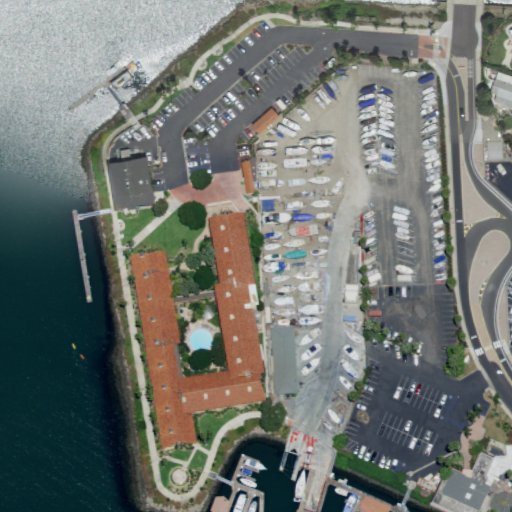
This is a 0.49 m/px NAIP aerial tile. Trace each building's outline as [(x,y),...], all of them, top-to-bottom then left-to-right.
[(511,107),(511,75),(497,71),(488,100),(511,107)] [(277,115),(270,107),(250,125),(258,133),(277,115)] [(485,159),(501,158),(500,143),(485,143),(485,159)] [(153,208),(145,155),(105,161),(113,214),(153,208)] [(245,194),(252,192),(246,163),(240,164),(245,194)] [(131,256),(165,250),(186,378),(226,372),(212,290),(220,289),(209,225),(245,219),(259,309),(252,310),(268,405),(192,417),(197,446),(163,451),(131,256)] [(272,394),(296,394),(293,327),(269,328),(272,394)] [(438,496),(475,511),(479,511),(487,490),(487,483),(496,482),(499,474),(511,473),(511,444),(504,445),(504,455),(491,455),(479,451),(470,473),(467,472),(456,473),(449,470),(438,496)] [(511,511),(511,496),(495,490),(487,511),(511,511)] [(370,495),(396,508),(394,511),(375,511),(364,507),(370,495)]
